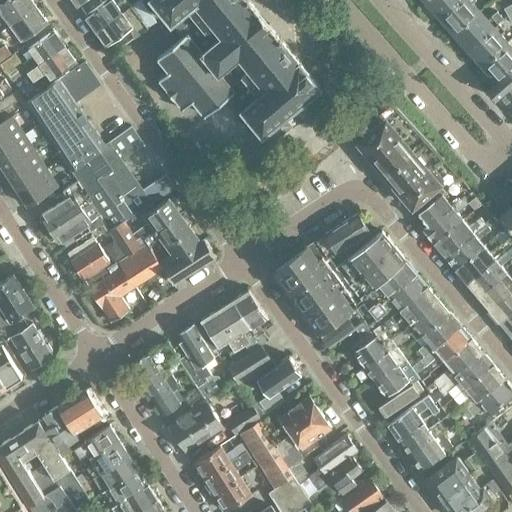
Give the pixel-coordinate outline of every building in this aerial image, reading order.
[(0,0),(0,28),(1,30),(36,4),(33,0),(5,0),(0,4),(0,0)] [(96,29),(131,3),(128,0),(90,0),(83,5),(87,12),(85,14),(96,29)] [(153,0),(171,21),(182,35),(230,93),(263,133),(275,123),(281,131),(291,123),(293,125),(307,113),(305,111),(315,103),(309,95),(321,85),(250,0),(153,0)] [(425,0),(439,16),(457,0),(425,0)] [(457,0),(439,16),(453,32),(479,9),(471,0),(457,0)] [(131,3),(96,29),(107,44),(108,43),(115,52),(149,27),(131,3)] [(49,20),(36,4),(1,30),(12,44),(20,37),(21,39),(49,20)] [(487,17),(479,9),(453,32),(468,48),(498,21),(504,16),(497,9),(487,17)] [(498,21),(468,48),(482,64),(508,41),(500,32),(505,28),(498,21)] [(6,68),(4,70),(5,72),(7,71),(13,80),(27,71),(26,71),(65,43),(54,28),(29,47),(34,54),(26,60),(23,62),(16,51),(12,54),(2,61),(6,68)] [(222,99),(230,93),(182,35),(158,55),(169,70),(157,80),(181,109),(193,100),(205,113),(222,99)] [(511,45),(508,41),(482,64),(498,82),(511,69),(511,45)] [(45,72),(49,78),(76,59),(65,43),(26,71),(27,71),(33,80),(45,72)] [(0,58),(2,61),(12,54),(5,44),(0,47),(0,58)] [(69,167),(106,141),(76,100),(102,82),(85,58),(26,100),(69,167)] [(511,69),(498,82),(489,90),(495,97),(496,96),(506,107),(511,101),(511,69)] [(0,80),(0,94),(11,87),(6,78),(1,81),(0,80)] [(346,86),(357,97),(366,88),(356,78),(346,86)] [(0,110),(22,96),(18,90),(0,101),(0,110)] [(254,138),(222,99),(205,113),(204,114),(236,153),(254,138)] [(383,171),(410,149),(423,137),(390,100),(363,121),(370,129),(357,139),(383,171)] [(0,147),(25,132),(14,115),(0,123),(0,147)] [(110,229),(124,219),(175,186),(166,173),(144,188),(123,158),(145,142),(131,123),(106,141),(69,167),(71,170),(71,169),(78,180),(91,201),(105,222),(110,229)] [(36,148),(25,132),(0,147),(0,160),(5,168),(36,148)] [(435,197),(444,190),(437,182),(442,179),(433,168),(443,160),(423,137),(410,149),(383,171),(411,204),(423,194),(429,203),(435,197)] [(36,148),(5,168),(16,185),(46,165),(36,148)] [(46,165),(16,185),(28,204),(59,185),(46,165)] [(50,228),(91,201),(78,180),(63,190),(68,197),(42,215),(50,228)] [(454,202),(444,190),(435,197),(429,203),(418,212),(428,224),(422,228),(433,241),(461,217),(457,212),(468,203),(462,196),(454,202)] [(149,234),(180,212),(169,196),(144,212),(150,221),(143,226),(149,234)] [(91,201),(50,228),(59,242),(86,224),(91,231),(105,222),(91,201)] [(511,204),(500,216),(511,229),(511,204)] [(444,254),(491,215),(486,210),(468,225),(461,217),(433,241),(444,254)] [(167,244),(191,227),(180,212),(149,234),(146,237),(145,235),(137,239),(142,246),(148,242),(150,246),(162,237),(167,244)] [(315,239),(328,257),(346,246),(349,250),(358,244),(356,240),(369,231),(359,212),(316,238),(315,239)] [(491,215),(444,254),(455,267),(483,244),(478,237),(489,228),(487,226),(495,219),(491,215)] [(124,219),(110,229),(109,229),(118,243),(126,256),(142,246),(137,239),(145,235),(137,225),(131,229),(124,219)] [(200,240),(191,227),(167,244),(172,251),(159,259),(150,246),(148,242),(142,246),(126,256),(121,259),(120,260),(135,286),(164,268),(173,282),(209,258),(212,249),(204,237),(200,240)] [(379,283),(406,260),(383,232),(337,268),(352,287),(353,286),(360,281),(363,285),(373,277),(379,283)] [(83,276),(110,259),(95,235),(68,252),(83,276)] [(466,281),(511,242),(511,238),(510,236),(491,252),(483,244),(455,267),(466,281)] [(328,257),(315,239),(278,265),(276,272),(320,332),(357,304),(357,303),(329,265),(324,269),(319,263),(328,257)] [(511,242),(466,281),(477,294),(505,270),(500,263),(511,252),(511,242)] [(126,256),(118,243),(112,247),(121,259),(126,256)] [(128,294),(126,291),(135,286),(120,260),(87,280),(90,286),(111,320),(130,308),(129,307),(135,303),(129,293),(128,294)] [(381,304),(417,273),(406,260),(379,283),(373,277),(363,285),(360,281),(353,286),(363,299),(370,307),(378,301),(381,304)] [(511,276),(511,277),(505,270),(477,294),(489,307),(511,287),(511,276)] [(0,325),(6,321),(21,312),(34,303),(13,271),(0,278),(0,325)] [(395,303),(400,309),(401,310),(429,286),(417,273),(381,304),(378,301),(370,307),(377,316),(385,310),(395,303)] [(392,340),(440,299),(429,286),(401,310),(404,314),(396,320),(391,315),(380,322),(380,323),(382,326),(392,340)] [(511,287),(489,307),(500,321),(511,310),(511,287)] [(248,288),(233,298),(262,344),(268,339),(258,322),(268,316),(248,288)] [(247,354),(261,344),(262,344),(233,298),(218,307),(247,354)] [(377,316),(370,307),(363,299),(357,303),(357,304),(320,332),(329,345),(355,326),(361,336),(380,323),(380,322),(377,317),(377,316)] [(440,299),(392,340),(395,343),(396,345),(408,335),(407,334),(416,327),(423,336),(450,312),(440,299)] [(215,349),(216,349),(220,346),(220,347),(229,341),(235,351),(231,353),(236,361),(247,354),(218,307),(202,318),(214,337),(209,339),(215,349)] [(511,310),(500,321),(510,333),(511,332),(511,310)] [(21,312),(0,325),(0,326),(8,339),(12,336),(18,346),(40,333),(33,322),(28,324),(21,312)] [(417,348),(424,356),(425,357),(462,326),(450,312),(423,336),(417,341),(421,345),(417,348)] [(205,342),(193,323),(179,332),(184,339),(179,342),(187,354),(179,359),(197,386),(206,399),(207,399),(226,387),(218,374),(213,374),(211,372),(212,372),(206,363),(219,354),(216,349),(215,349),(209,339),(205,342)] [(395,343),(392,340),(382,326),(380,323),(361,336),(351,343),(356,350),(355,350),(365,365),(395,343)] [(5,341),(8,339),(0,326),(0,373),(7,384),(22,375),(2,343),(0,343),(0,341),(4,339),(5,341)] [(445,363),(473,339),(462,326),(425,357),(422,361),(425,365),(426,366),(439,356),(445,363)] [(40,333),(18,346),(31,367),(53,354),(40,333)] [(146,388),(172,372),(169,367),(173,364),(168,356),(175,352),(168,339),(130,363),(146,388)] [(440,388),(432,394),(432,395),(441,389),(459,374),(484,352),(473,339),(445,363),(447,366),(449,368),(434,381),(440,388)] [(395,343),(365,365),(375,379),(405,356),(396,345),(395,343)] [(239,385),(273,361),(261,344),(247,354),(236,361),(229,366),(240,382),(238,383),(239,385)] [(441,389),(432,395),(434,398),(442,393),(444,396),(461,382),(467,389),(495,366),(484,352),(459,374),(441,389)] [(260,402),(268,413),(286,400),(278,390),(302,373),(289,355),(257,378),(270,395),(260,402)] [(389,399),(412,382),(415,380),(418,378),(413,370),(414,369),(412,366),(405,356),(375,379),(389,399)] [(452,423),(464,413),(506,378),(495,366),(467,389),(471,393),(462,401),(457,405),(460,409),(448,417),(452,423)] [(190,409),(206,399),(197,386),(186,393),(179,381),(177,382),(172,373),(173,373),(172,372),(146,388),(162,413),(184,399),(190,409)] [(511,385),(506,378),(464,413),(468,419),(473,414),(474,416),(483,408),(488,414),(511,393),(511,385)] [(385,415),(418,392),(421,390),(415,380),(412,382),(389,399),(378,406),(385,415)] [(76,432),(105,414),(87,386),(58,404),(76,432)] [(269,415),(261,420),(275,442),(321,409),(310,394),(280,415),(285,421),(276,427),(269,415)] [(439,411),(430,397),(428,394),(423,398),(388,423),(400,439),(424,422),(439,411)] [(206,399),(190,409),(174,419),(177,424),(172,427),(186,449),(225,425),(211,403),(210,403),(207,399),(206,399)] [(76,432),(58,404),(45,412),(47,415),(42,418),(61,448),(79,436),(76,432)] [(242,432),(261,420),(252,406),(229,421),(238,434),(242,432)] [(319,445),(314,438),(332,425),(321,409),(275,442),(278,448),(282,445),(284,447),(297,439),(302,447),(303,446),(307,453),(319,445)] [(447,415),(439,421),(429,428),(424,422),(400,439),(410,453),(442,430),(443,430),(444,429),(452,423),(448,417),(447,415)] [(92,511),(88,505),(92,501),(87,492),(82,485),(77,477),(39,416),(20,427),(21,429),(0,442),(0,451),(23,488),(21,489),(30,504),(30,505),(34,511),(92,511)] [(468,437),(477,450),(486,462),(509,493),(511,490),(511,441),(509,444),(492,419),(468,437)] [(276,487),(294,476),(295,475),(290,467),(282,455),(278,448),(275,442),(261,420),(242,432),(276,487)] [(465,441),(452,423),(444,429),(443,430),(442,430),(410,453),(421,468),(453,445),(455,448),(465,441)] [(91,456),(121,438),(112,424),(75,446),(81,456),(88,452),(91,456)] [(309,497),(321,489),(315,481),(329,472),(328,471),(353,454),(358,450),(347,434),(317,456),(323,465),(300,482),(309,497)] [(121,438),(91,456),(92,457),(93,457),(97,463),(89,467),(94,475),(130,453),(121,438)] [(238,455),(247,450),(242,442),(233,447),(238,455)] [(232,461),(231,459),(222,444),(194,461),(205,478),(232,461)] [(215,493),(242,476),(237,469),(253,459),(247,450),(238,455),(231,459),(232,461),(205,478),(215,493)] [(282,455),(290,467),(297,462),(290,450),(282,455)] [(469,456),(478,468),(486,462),(477,450),(469,456)] [(112,485),(140,468),(130,453),(94,475),(95,476),(94,477),(103,491),(112,485)] [(353,454),(328,471),(329,472),(315,481),(321,489),(334,479),(338,485),(345,494),(358,485),(351,476),(363,467),(353,454)] [(470,472),(462,460),(458,455),(427,477),(442,498),(458,486),(456,483),(466,475),(470,472)] [(473,472),(478,468),(469,456),(464,460),(473,472)] [(31,511),(0,460),(0,511),(31,511)] [(252,479),(262,473),(257,465),(247,471),(252,479)] [(113,504),(149,482),(140,468),(112,485),(103,491),(103,492),(105,491),(113,504)] [(470,472),(466,475),(456,483),(458,486),(442,498),(451,511),(461,511),(472,505),(469,500),(475,495),(474,493),(481,487),(470,472)] [(82,485),(88,481),(84,474),(77,477),(82,485)] [(242,476),(215,493),(226,510),(253,493),(242,476)] [(294,476),(276,487),(269,492),(282,511),(297,511),(304,508),(307,511),(317,511),(308,498),(309,497),(300,482),(299,483),(294,476)] [(343,511),(361,511),(384,495),(369,476),(358,485),(345,494),(341,497),(335,501),(343,511)] [(494,493),(500,488),(493,479),(487,483),(494,493)] [(88,481),(82,485),(87,492),(93,488),(88,481)] [(149,482),(113,504),(114,504),(112,506),(115,511),(135,511),(158,497),(149,482)] [(484,485),(481,487),(474,493),(475,495),(469,500),(472,505),(461,511),(488,511),(498,505),(484,485)] [(167,511),(168,511),(158,497),(135,511),(167,511)] [(395,511),(386,499),(368,511),(395,511)]
